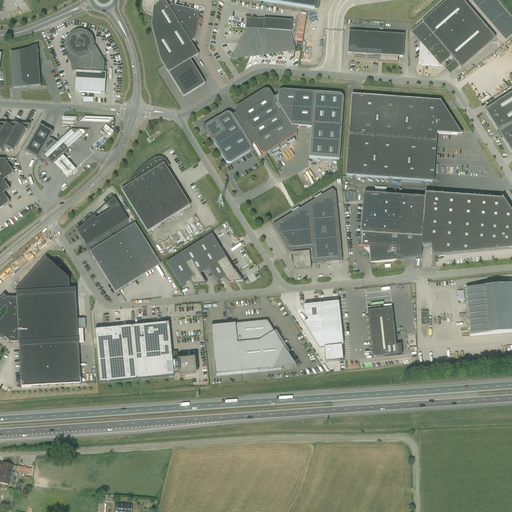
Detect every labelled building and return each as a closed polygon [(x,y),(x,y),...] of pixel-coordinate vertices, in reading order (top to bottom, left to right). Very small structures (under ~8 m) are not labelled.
[(151,15),(152,15),(153,15),(152,21),(152,22),(151,23),(151,24),(152,26),(152,27),(152,28),(160,60),(164,66),(185,99),(209,83),(193,58),(198,55),(190,42),(195,39),(199,22),(199,21),(199,20),(199,19),(199,18),(199,17),(199,16),(198,16),(198,15),(198,14),(197,13),(196,13),(196,12),(195,11),(194,11),(194,10),(193,10),(192,10),(191,9),(171,5),(168,6),(164,0),(143,0),(144,1),(143,2),(143,3),(143,4),(143,5),(143,6),(143,7),(144,8),(144,9),(145,10),(146,11),(146,12),(147,13),(148,13),(149,14),(150,14),(151,15)] [(253,0),(315,10),(316,0),(253,0)] [(440,67),(451,57),(455,61),(445,69),(450,75),(460,67),(461,68),(495,38),(461,0),(447,0),(422,22),(422,23),(411,33),(421,45),(420,65),(440,67)] [(246,17),(245,29),(249,29),(234,57),(286,49),(293,48),(289,32),(291,32),(292,21),(246,17)] [(86,34),(86,33),(85,33),(84,33),(82,32),(81,32),(80,32),(79,32),(78,32),(77,33),(76,33),(75,33),(74,34),(73,35),(71,32),(71,33),(70,33),(69,34),(68,35),(67,37),(66,38),(66,39),(65,41),(65,42),(65,43),(65,44),(65,45),(65,46),(65,47),(65,48),(65,49),(66,50),(66,51),(67,52),(67,53),(68,54),(69,55),(71,53),(71,54),(72,54),(73,55),(74,55),(75,56),(76,56),(76,57),(77,57),(77,62),(75,62),(75,65),(77,65),(77,71),(76,71),(75,92),(82,92),(105,93),(106,73),(104,73),(104,62),(95,46),(92,46),(93,46),(93,45),(93,44),(92,43),(92,42),(92,41),(92,40),(91,39),(90,38),(90,37),(89,36),(88,35),(87,34),(86,34)] [(398,57),(403,58),(404,35),(349,32),(347,54),(352,54),(352,60),(397,63),(398,57)] [(33,48),(33,47),(31,47),(32,48),(32,49),(26,50),(21,52),(15,53),(14,53),(13,53),(10,53),(13,88),(41,86),(38,60),(37,52),(38,52),(39,52),(38,51),(37,51),(36,51),(35,50),(34,49),(33,49),(33,48)] [(316,159),(339,160),(341,128),(343,100),(343,98),(342,96),(341,95),(339,94),(283,90),(282,90),(282,91),(281,91),(280,91),(280,92),(279,92),(279,93),(278,94),(278,95),(274,98),(271,93),(270,92),(270,91),(269,91),(269,90),(268,90),(267,90),(267,89),(266,89),(265,89),(265,90),(264,90),(263,90),(238,106),(237,106),(237,107),(236,107),(236,108),(235,109),(235,110),(235,111),(235,112),(236,112),(236,113),(232,115),(231,115),(231,114),(230,114),(229,113),(228,113),(227,113),(226,113),(225,114),(209,123),(210,125),(205,128),(208,132),(207,133),(225,162),(226,162),(226,163),(227,163),(228,164),(229,164),(230,164),(231,164),(232,163),(249,152),(250,152),(250,151),(251,151),(251,150),(251,149),(251,148),(251,147),(251,146),(255,143),(260,152),(261,153),(262,153),(263,154),(264,154),(265,154),(266,154),(267,153),(297,135),(297,127),(311,128),(309,153),(309,158),(316,159)] [(511,92),(485,110),(511,152),(511,92)] [(363,96),(352,95),(346,176),(433,182),(437,133),(462,135),(440,102),(363,96)] [(104,119),(104,117),(61,116),(61,125),(74,125),(74,122),(93,122),(93,119),(104,119)] [(5,146),(17,125),(18,124),(16,124),(11,124),(10,126),(6,124),(0,134),(0,149),(2,151),(5,146)] [(21,127),(17,125),(5,146),(14,151),(26,130),(27,131),(30,126),(30,125),(28,124),(28,125),(23,124),(21,127)] [(51,164),(62,154),(62,155),(68,149),(63,144),(75,134),(73,132),(71,130),(57,142),(50,138),(53,132),(40,125),(25,151),(38,159),(42,152),(44,155),(43,155),(51,164)] [(105,125),(100,134),(108,139),(113,130),(105,125)] [(65,156),(55,164),(68,179),(77,170),(65,156)] [(128,183),(130,185),(121,190),(147,232),(148,233),(190,206),(166,168),(170,166),(167,161),(163,158),(159,157),(156,157),(154,158),(146,163),(141,168),(133,175),(128,183)] [(0,209),(9,202),(3,194),(9,189),(3,181),(14,173),(4,160),(0,160),(0,209)] [(312,262),(312,264),(342,261),(335,194),(332,190),(273,226),(288,252),(295,252),(295,254),(293,254),(294,270),(310,269),(310,262),(312,262)] [(420,258),(421,247),(424,198),(403,196),(403,195),(398,195),(396,195),(396,196),(366,194),(363,196),(360,240),(359,240),(359,242),(358,247),(372,248),(372,250),(370,250),(371,258),(373,258),(374,261),(377,260),(377,262),(397,260),(397,261),(397,259),(400,259),(400,260),(406,260),(406,259),(406,258),(415,258),(415,259),(420,258)] [(425,194),(424,198),(421,247),(422,247),(422,248),(430,247),(430,248),(431,248),(431,254),(432,256),(433,255),(433,257),(436,257),(511,249),(511,213),(502,198),(500,199),(425,194)] [(94,216),(77,231),(87,247),(128,221),(114,198),(107,204),(111,210),(96,219),(94,216)] [(160,264),(135,223),(90,252),(115,293),(119,290),(160,264)] [(166,263),(181,286),(191,280),(193,284),(204,283),(199,275),(209,269),(217,283),(220,281),(226,277),(228,281),(234,281),(233,279),(237,276),(212,235),(166,263)] [(75,289),(70,290),(69,279),(45,257),(15,291),(16,292),(17,297),(7,298),(4,296),(0,299),(0,337),(2,339),(2,338),(4,340),(5,338),(10,343),(19,342),(22,388),(23,388),(23,387),(79,383),(79,384),(81,384),(75,289)] [(470,336),(511,332),(507,285),(466,289),(470,336)] [(326,353),(326,361),(337,360),(337,361),(343,361),(341,347),(343,346),(338,302),(303,306),(304,315),(308,321),(303,324),(319,349),(324,348),(324,353),(326,353)] [(396,350),(393,315),(368,318),(371,348),(369,349),(369,351),(371,350),(372,353),(372,358),(397,355),(396,350)] [(285,368),(290,358),(279,340),(280,339),(278,335),(277,336),(267,321),(211,326),(216,375),(242,372),(285,368)] [(179,373),(179,378),(184,377),(184,376),(195,374),(194,364),(195,364),(195,358),(177,360),(177,363),(172,363),(169,323),(95,330),(100,383),(174,376),(174,373),(179,373)] [(13,465),(2,463),(0,471),(0,482),(9,485),(13,465)] [(31,469),(18,467),(17,472),(30,475),(31,469)] [(7,489),(6,498),(4,506),(8,507),(7,510),(11,511),(13,499),(14,490),(7,489)] [(131,511),(132,505),(115,503),(114,511),(113,511),(131,511)]
